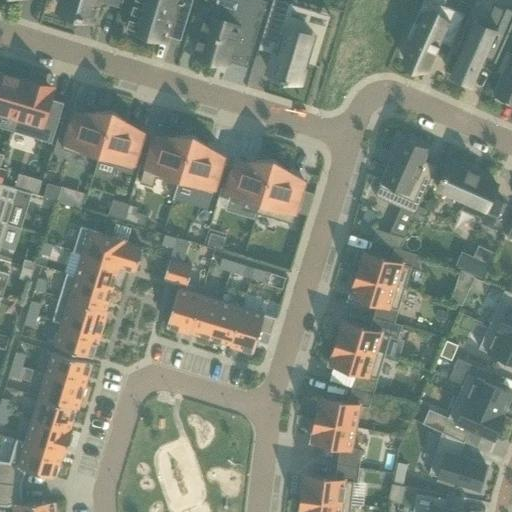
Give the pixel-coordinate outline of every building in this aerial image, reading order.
[(83,17),(92,20),(93,17),(94,17),(94,16),(93,16),(96,8),(97,9),(97,7),(96,7),(97,1),(120,8),(122,0),(62,0),(59,10),(77,16),(77,17),(83,18),(83,17)] [(185,22),(192,0),(137,0),(138,0),(136,6),(133,5),(131,13),(133,14),(132,20),(129,19),(127,27),(129,28),(128,31),(165,42),(172,18),(185,22)] [(263,0),(246,0),(241,18),(213,10),(211,18),(206,16),(195,55),(218,62),(219,59),(247,67),(267,1),(263,0)] [(277,0),(272,0),(258,50),(275,55),(269,74),(280,77),(280,79),(286,81),(286,79),(297,82),(303,62),(315,66),(326,30),(305,24),(302,34),(285,28),(292,4),(277,0)] [(403,60),(426,70),(435,52),(436,52),(436,51),(435,51),(437,45),(439,46),(439,45),(438,44),(440,41),(450,46),(464,15),(443,6),(437,18),(424,12),(419,24),(414,22),(406,39),(411,41),(403,60)] [(493,62),(495,63),(511,24),(511,10),(506,7),(496,29),(495,28),(494,29),(476,21),(476,20),(475,19),(467,36),(464,35),(464,34),(463,33),(453,54),(455,54),(455,53),(459,55),(450,76),(451,77),(452,75),(470,84),(470,85),(472,85),(484,57),(494,61),(493,62)] [(511,55),(505,52),(496,73),(502,76),(494,95),(496,96),(495,99),(509,105),(510,102),(511,103),(511,55)] [(26,81),(25,80),(0,72),(0,127),(11,131),(26,81)] [(51,143),(63,103),(45,97),(48,86),(26,79),(25,80),(26,81),(11,131),(51,143)] [(97,160),(112,111),(95,111),(93,117),(73,111),(72,117),(71,117),(62,149),(97,160)] [(126,121),(112,111),(97,160),(133,171),(142,139),(144,133),(125,127),(126,121)] [(178,184),(193,135),(175,136),(173,142),(154,136),(152,142),(139,183),(153,187),(156,178),(178,184)] [(207,145),(193,135),(178,184),(213,195),(223,163),(224,157),(205,151),(207,145)] [(387,168),(373,199),(413,217),(435,169),(422,164),(427,153),(420,150),(422,147),(409,141),(407,144),(399,140),(392,157),(390,156),(385,167),(387,168)] [(259,204),(273,159),(255,160),(254,166),(234,160),(232,166),(224,193),(258,204),(259,204)] [(258,204),(256,213),(292,224),(296,212),(306,215),(313,193),(302,190),(303,188),(303,187),(305,181),(285,176),(287,170),(273,159),(259,204),(258,204)] [(477,222),(493,229),(504,203),(489,197),(495,183),(479,176),(479,174),(468,169),(467,171),(450,163),(445,175),(444,175),(442,179),(443,179),(438,191),(464,203),(461,210),(478,218),(477,222)] [(33,178),(29,191),(38,194),(42,181),(33,178)] [(47,183),(43,197),(56,201),(60,187),(47,183)] [(0,221),(7,224),(18,189),(1,184),(0,184),(0,221)] [(113,199),(108,215),(124,220),(129,204),(113,199)] [(135,213),(132,223),(144,226),(147,217),(135,213)] [(119,265),(119,266),(135,271),(142,248),(127,243),(128,241),(80,227),(73,252),(82,255),(82,254),(119,265)] [(404,238),(376,229),(372,241),(394,248),(399,249),(404,238)] [(210,234),(207,245),(221,249),(224,238),(210,234)] [(164,236),(162,245),(173,249),(176,239),(164,236)] [(176,239),(173,249),(185,252),(188,243),(176,239)] [(43,242),(39,253),(49,256),(52,244),(43,242)] [(357,274),(404,288),(411,267),(418,269),(422,256),(399,249),(394,248),(391,261),(364,252),(361,261),(360,261),(357,274)] [(82,255),(76,276),(75,277),(112,288),(119,266),(119,265),(82,254),(82,255)] [(222,255),(219,265),(231,268),(234,259),(222,255)] [(25,259),(23,266),(25,267),(34,269),(36,263),(25,259)] [(234,259),(231,268),(243,272),(246,262),(234,259)] [(169,260),(163,280),(179,284),(178,288),(166,327),(190,334),(190,332),(189,332),(200,295),(185,290),(186,286),(192,267),(169,260)] [(475,262),(470,273),(481,278),(486,267),(475,262)] [(266,268),(255,265),(252,275),(263,278),(266,268)] [(25,267),(22,279),(30,281),(34,269),(25,267)] [(66,273),(59,297),(105,311),(105,310),(112,288),(75,277),(76,276),(66,273)] [(404,288),(357,274),(353,287),(350,296),(377,304),(373,317),(394,323),(404,288)] [(38,278),(34,289),(44,292),(47,281),(38,278)] [(454,290),(450,302),(462,306),(466,294),(454,290)] [(511,293),(504,290),(488,325),(511,335),(511,293)] [(200,295),(189,332),(190,332),(210,338),(221,301),(200,295)] [(105,311),(59,297),(52,321),(61,324),(61,323),(100,334),(107,310),(105,310),(105,311)] [(31,301),(27,312),(37,315),(41,304),(31,301)] [(221,301),(210,338),(230,344),(231,344),(242,307),(221,301)] [(230,344),(229,346),(253,353),(256,341),(268,345),(276,318),(242,307),(231,344),(230,344)] [(27,312),(24,324),(34,327),(37,315),(27,312)] [(339,330),(336,343),(383,357),(390,336),(397,338),(402,325),(394,323),(373,317),(370,330),(343,321),(340,330),(339,330)] [(61,323),(61,324),(54,345),(93,357),(100,334),(61,323)] [(511,335),(488,325),(478,348),(511,363),(511,335)] [(446,341),(443,348),(454,353),(457,345),(446,341)] [(383,357),(336,343),(332,355),(332,356),(330,365),(356,373),(352,388),(372,394),(383,357)] [(443,348),(440,355),(451,360),(454,353),(443,348)] [(53,351),(46,374),(84,385),(91,363),(53,351)] [(15,352),(12,363),(21,366),(25,355),(15,352)] [(458,358),(450,378),(463,383),(457,396),(502,416),(503,416),(511,394),(511,393),(488,383),(492,373),(480,368),(458,358)] [(12,363),(8,375),(18,378),(21,366),(12,363)] [(46,374),(39,397),(76,408),(75,409),(77,409),(84,385),(46,374)] [(318,407),(315,419),(355,427),(359,406),(368,407),(372,394),(352,388),(347,403),(320,397),(318,407)] [(457,396),(447,419),(493,440),(504,416),(503,416),(502,416),(457,396)] [(39,397),(32,420),(69,431),(69,430),(75,409),(76,408),(39,397)] [(1,398),(0,402),(0,410),(8,413),(11,401),(1,398)] [(355,427),(315,419),(313,432),(311,442),(340,447),(338,463),(359,466),(361,451),(350,449),(355,427)] [(32,420),(25,442),(25,443),(62,454),(61,455),(65,456),(72,431),(69,430),(69,431),(32,420)] [(441,432),(428,473),(437,476),(436,480),(453,485),(454,482),(478,489),(485,465),(459,456),(464,442),(441,432)] [(25,443),(25,442),(16,439),(9,462),(0,461),(0,483),(21,486),(26,469),(55,478),(61,455),(62,454),(25,443)] [(303,485),(301,498),(351,504),(353,482),(357,482),(359,466),(338,463),(336,479),(304,475),(303,485)] [(406,465),(397,463),(395,473),(404,475),(406,465)] [(21,486),(0,483),(0,505),(9,506),(9,505),(14,505),(14,511),(54,511),(54,501),(21,503),(21,486)] [(391,484),(388,501),(401,504),(404,487),(391,484)] [(416,494),(412,511),(462,511),(444,508),(445,499),(416,494)] [(349,511),(351,504),(301,498),(299,511),(300,511),(299,511),(349,511)]
